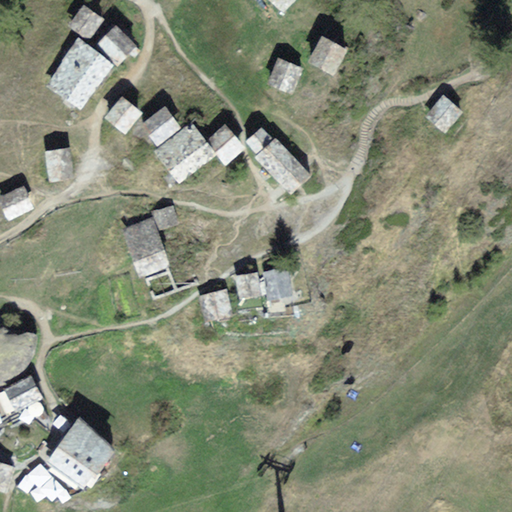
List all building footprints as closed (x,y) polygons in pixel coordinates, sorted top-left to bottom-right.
[(103,14),(82,0),(67,22),(87,37),(103,14)] [(264,0),(273,9),(281,0),(264,0)] [(115,19),(96,38),(120,62),(139,43),(115,19)] [(347,48),(322,33),(306,60),(331,75),(347,48)] [(74,39),(40,85),(74,110),(108,63),(74,39)] [(304,65),(279,54),(266,81),(291,92),(304,65)] [(126,91),(106,112),(127,131),(147,109),(126,91)] [(443,97),(429,115),(446,129),(461,111),(443,97)] [(167,102),(143,120),(159,141),(183,124),(167,102)] [(257,156),(294,195),(316,174),(269,124),(252,140),(262,151),(257,156)] [(189,128),(154,154),(174,180),(209,154),(189,128)] [(237,143),(227,130),(209,144),(219,157),(237,143)] [(69,147),(46,148),(47,180),(71,179),(69,147)] [(26,186),(0,195),(0,201),(6,217),(33,207),(26,186)] [(119,233),(132,269),(173,253),(160,218),(119,233)] [(271,302),(295,296),(287,264),(263,271),(271,302)] [(240,294),(261,289),(257,270),(236,275),(240,294)] [(209,318),(228,312),(222,295),(204,301),(209,318)] [(21,413),(41,402),(32,385),(12,395),(21,413)] [(84,415),(50,456),(81,483),(116,443),(84,415)] [(9,463),(0,460),(0,489),(1,489),(9,463)]
